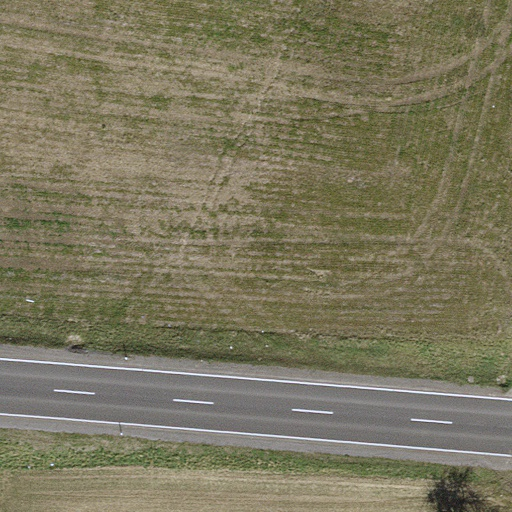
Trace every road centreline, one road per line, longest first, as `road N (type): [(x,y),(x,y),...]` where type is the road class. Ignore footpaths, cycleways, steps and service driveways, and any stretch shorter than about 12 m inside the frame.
road 1 (secondary): [(0,384),(511,424)]
road 2 (track): [(511,474),(414,485),(183,487),(71,511)]
